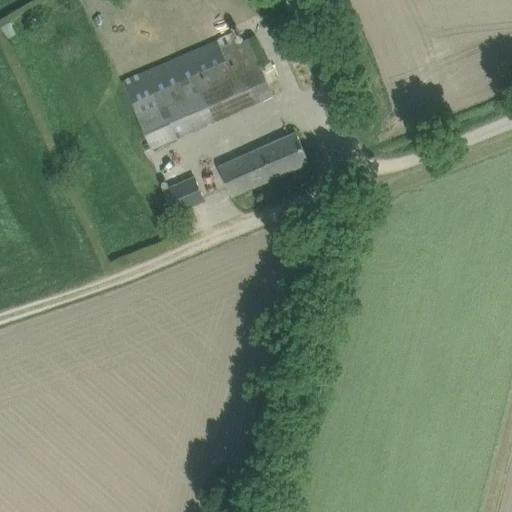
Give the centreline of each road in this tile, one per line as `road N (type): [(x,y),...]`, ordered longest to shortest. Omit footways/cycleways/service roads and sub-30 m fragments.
road 1 (track): [(511,121),(401,166),(335,182),(0,323)]
road 2 (unclassified): [(245,511),(335,182),(312,52),(284,0)]
